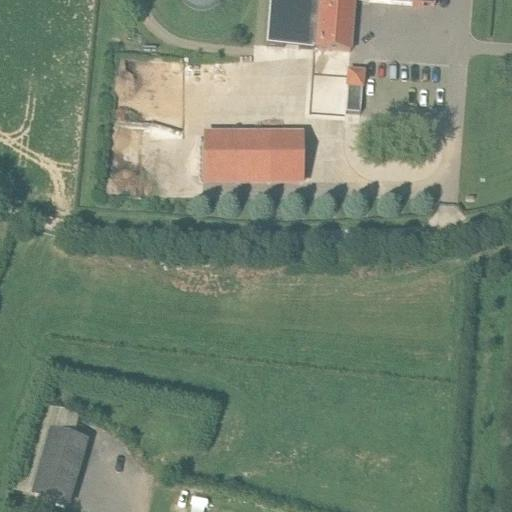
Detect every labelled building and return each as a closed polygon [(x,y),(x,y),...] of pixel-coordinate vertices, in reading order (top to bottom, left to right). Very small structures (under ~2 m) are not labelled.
[(179,0),(182,3),(186,6),(190,9),(194,10),(199,11),(204,11),(209,10),(213,8),(217,5),(221,1),(221,0),(179,0)] [(270,0),(267,47),(306,50),(312,51),(312,50),(317,50),(320,0),(351,0),(353,0),(270,0)] [(349,53),(353,0),(351,0),(320,0),(317,50),(349,53)] [(345,87),(362,88),(362,72),(346,71),(345,87)] [(302,187),(302,135),(202,135),(202,187),(302,187)] [(85,443),(52,433),(33,497),(66,507),(85,443)] [(175,511),(194,511),(195,500),(176,500),(175,511)]
